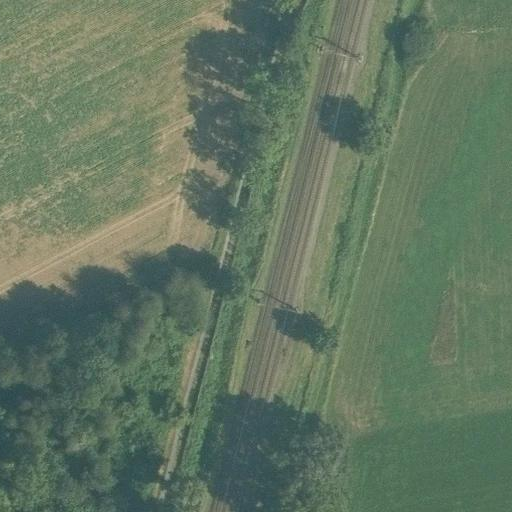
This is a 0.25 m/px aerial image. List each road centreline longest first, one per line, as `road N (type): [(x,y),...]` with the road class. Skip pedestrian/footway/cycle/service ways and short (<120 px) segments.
road 1 (track): [(284,511),(414,0)]
road 2 (unclassified): [(160,511),(289,0)]
